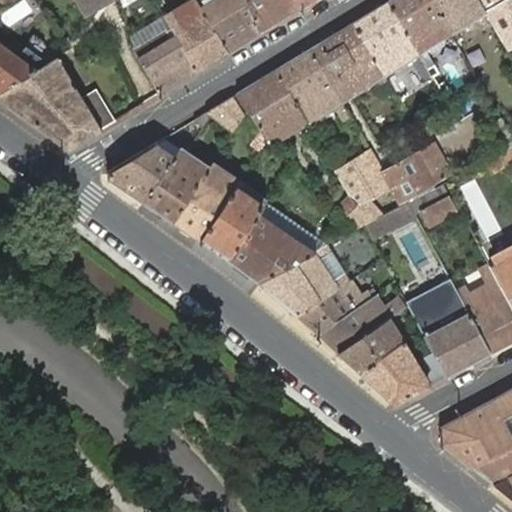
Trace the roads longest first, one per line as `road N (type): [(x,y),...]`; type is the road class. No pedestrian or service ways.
road 1 (tertiary): [(394,436),(74,183)]
road 2 (residential): [(74,183),(93,159),(354,0)]
road 3 (residential): [(511,362),(415,412),(394,436)]
road 4 (tertiary): [(489,511),(394,436)]
